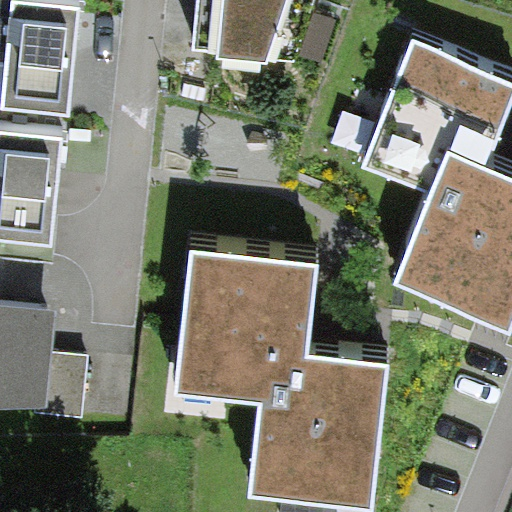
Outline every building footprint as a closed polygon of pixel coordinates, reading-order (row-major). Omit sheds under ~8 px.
[(81,0),(0,0),(0,67),(8,68),(5,97),(71,104),(81,0)] [(201,0),(198,35),(293,43),(308,0),(201,0)] [(507,69),(419,33),(372,148),(439,176),(405,258),(507,299),(511,285),(511,161),(476,146),(507,69)] [(67,123),(0,116),(0,223),(57,229),(67,123)] [(314,241),(194,228),(178,375),(259,383),(249,474),(376,488),(392,345),(304,335),(314,241)] [(58,296),(0,290),(0,395),(38,399),(37,407),(84,412),(90,349),(54,346),(58,296)]
